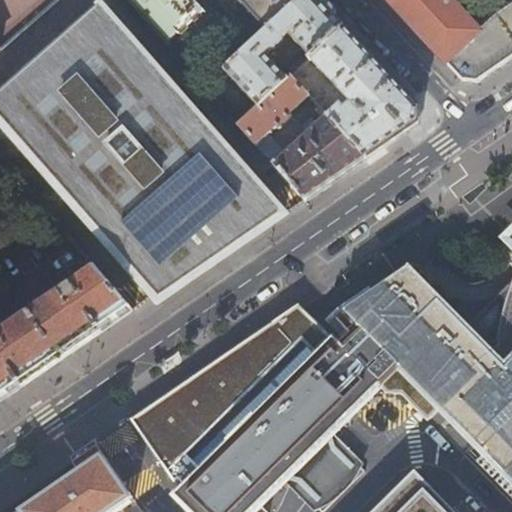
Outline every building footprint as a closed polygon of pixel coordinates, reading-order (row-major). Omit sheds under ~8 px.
[(127,0),(165,42),(202,8),(194,0),(127,0)] [(215,0),(254,42),(300,0),(215,0)] [(345,27),(319,0),(300,0),(254,42),(223,70),(257,107),(291,76),(298,69),(311,58),(345,27)] [(511,58),(511,5),(492,19),(492,20),(479,31),(450,0),(389,0),(446,62),(463,80),(478,82),(511,58)] [(0,120),(155,295),(160,301),(221,258),(284,215),(98,4),(96,6),(99,8),(95,11),(88,3),(72,17),(79,25),(78,26),(71,18),(54,32),(62,40),(53,48),(46,40),(27,56),(34,64),(0,92),(0,120)] [(420,108),(345,27),(311,58),(352,102),(346,108),(342,104),(328,116),(329,116),(368,158),(399,136),(418,122),(420,108)] [(316,89),(298,69),(291,76),(309,96),(316,89)] [(290,113),(309,96),(291,76),(257,107),(238,124),(306,200),(338,178),(368,158),(329,116),(328,116),(321,109),(318,112),(325,120),(320,125),(313,118),(302,128),(309,135),(290,152),(285,147),(283,149),(268,133),(277,125),(279,128),(292,116),(290,113)] [(511,249),(511,281),(466,327),(408,268),(405,270),(406,271),(343,312),(361,329),(398,367),(434,403),(511,482),(511,221),(499,235),(511,249)] [(0,333),(0,401),(1,401),(52,366),(131,312),(94,269),(0,333)] [(398,367),(361,329),(343,348),(334,340),(332,340),(299,305),(132,421),(174,482),(179,479),(184,486),(174,496),(189,511),(252,511),(261,503),(266,508),(270,511),(281,502),(272,492),(291,473),(295,469),(324,441),(382,383),(398,367)] [(295,469),(291,473),(294,476),(289,480),(302,493),(316,506),(321,503),(326,500),(331,497),(336,493),(340,489),(344,484),(348,480),(351,475),(354,470),(357,464),(353,461),(343,452),(330,439),(326,443),(324,441),(295,469)] [(0,511),(114,511),(133,499),(103,455),(96,445),(72,462),(68,464),(0,511)] [(413,476),(376,511),(446,511),(433,498),(434,497),(413,476)]
